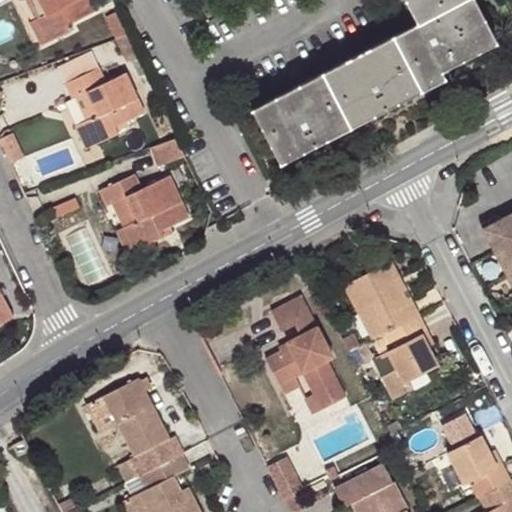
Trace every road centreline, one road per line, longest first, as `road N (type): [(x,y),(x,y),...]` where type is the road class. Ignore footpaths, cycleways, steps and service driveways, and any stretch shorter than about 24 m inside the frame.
road 1 (unclassified): [(405,169),(160,303)]
road 2 (residential): [(160,303),(274,511)]
road 3 (residential): [(511,380),(405,169)]
road 4 (residential): [(0,194),(71,352)]
road 5 (unclassified): [(511,109),(405,169)]
